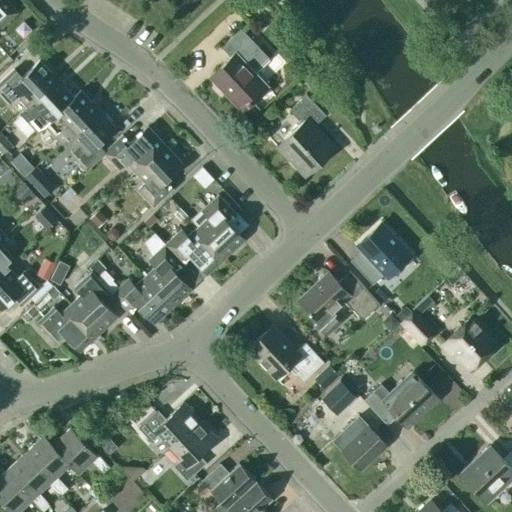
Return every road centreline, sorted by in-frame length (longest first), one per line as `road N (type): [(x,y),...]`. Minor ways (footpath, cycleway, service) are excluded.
road 1 (residential): [(305,233),(154,71),(53,0)]
road 2 (residential): [(305,233),(511,38)]
road 3 (residential): [(340,511),(188,345)]
road 4 (residential): [(511,371),(362,511)]
road 5 (residential): [(188,345),(12,400)]
road 6 (residential): [(188,345),(305,233)]
